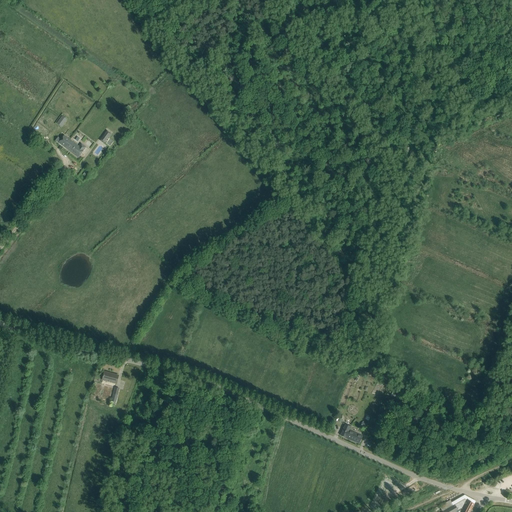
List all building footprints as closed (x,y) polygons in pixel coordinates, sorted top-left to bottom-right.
[(56,124),(61,127),(65,119),(61,116),(56,124)] [(78,158),(81,154),(84,150),(86,147),(81,144),(79,147),(70,140),(79,129),(71,124),(63,135),(64,136),(61,139),(58,137),(55,141),(78,158)] [(116,384),(118,376),(104,372),(102,380),(116,384)] [(350,427),(345,425),(340,436),(359,444),(362,436),(349,430),(350,427)] [(450,500),(430,511),(441,511),(447,509),(448,511),(469,511),(474,504),(465,499),(458,502),(457,500),(452,503),(450,500)]
